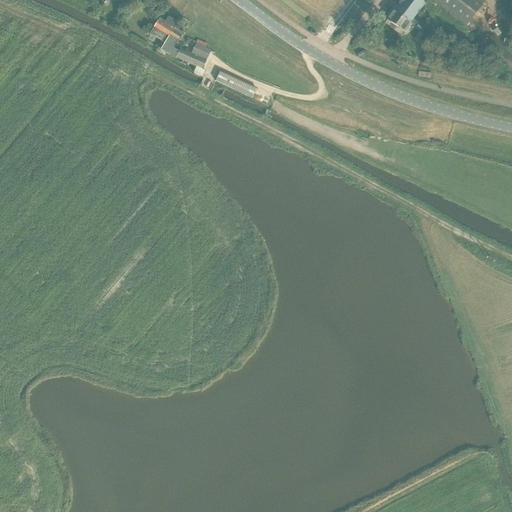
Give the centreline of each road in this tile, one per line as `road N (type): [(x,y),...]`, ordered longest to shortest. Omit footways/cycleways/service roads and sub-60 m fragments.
road 1 (tertiary): [(511,128),(376,86),(239,0)]
road 2 (track): [(245,117),(511,255)]
